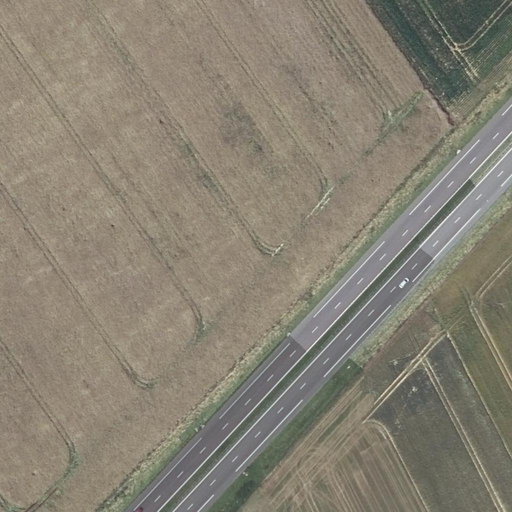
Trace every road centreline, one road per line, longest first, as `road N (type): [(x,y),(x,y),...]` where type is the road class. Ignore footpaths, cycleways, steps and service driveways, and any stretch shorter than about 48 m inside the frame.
road 1 (motorway): [(511,118),(143,511)]
road 2 (motorway): [(187,511),(511,161)]
